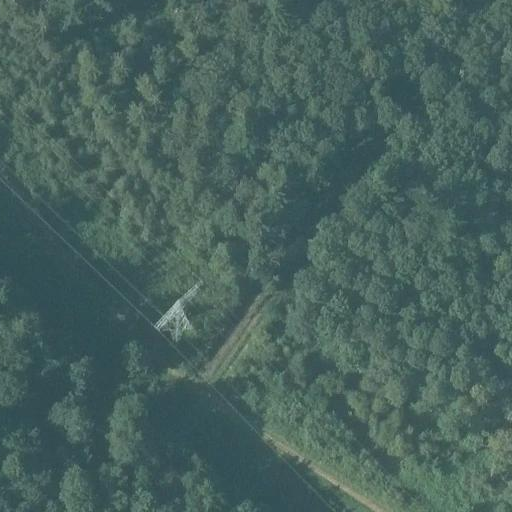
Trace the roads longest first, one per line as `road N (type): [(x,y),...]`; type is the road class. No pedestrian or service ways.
road 1 (track): [(174,368),(99,303),(0,177)]
road 2 (track): [(378,511),(174,368)]
